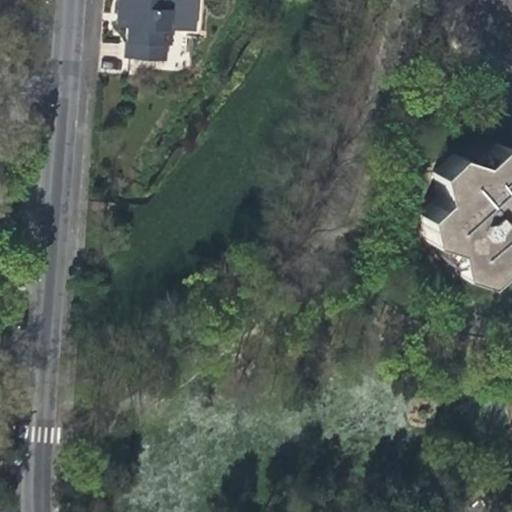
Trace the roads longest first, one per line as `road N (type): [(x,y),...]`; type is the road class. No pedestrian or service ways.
road 1 (residential): [(41,511),(36,432),(66,0)]
road 2 (unknown): [(38,464),(220,338)]
